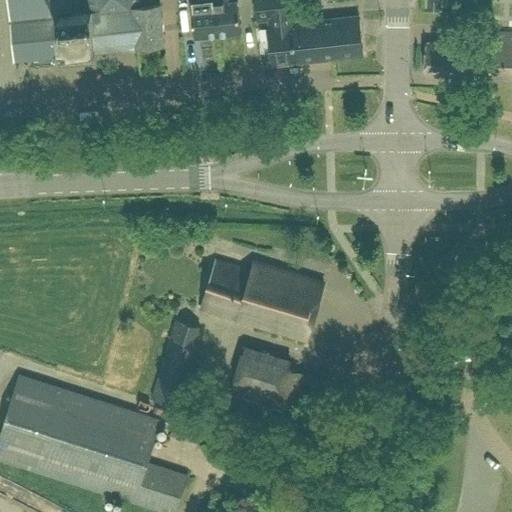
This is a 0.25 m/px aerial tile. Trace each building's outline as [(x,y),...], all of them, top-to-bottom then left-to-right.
[(147,3),(146,0),(80,0),(83,18),(72,19),(69,0),(9,0),(16,56),(96,48),(96,47),(138,43),(134,4),(147,3)] [(134,4),(138,43),(164,40),(159,0),(146,0),(147,3),(134,4)] [(217,32),(213,0),(198,0),(199,2),(191,3),(194,35),(217,32)] [(213,0),(217,32),(241,30),(237,0),(213,0)] [(272,64),(298,61),(325,59),(363,54),(358,14),(294,22),(291,0),(254,0),(257,20),(269,19),(270,24),(268,24),(272,64)] [(511,75),(511,30),(493,30),(492,43),(426,41),(425,41),(424,73),(425,73),(511,75)] [(306,337),(322,279),(253,259),(250,268),(214,257),(200,306),(306,337)] [(151,395),(153,396),(179,404),(198,343),(195,341),(200,324),(174,316),(151,395)] [(292,411),(304,371),(291,367),(292,358),(244,343),(230,393),(292,411)] [(0,431),(0,456),(31,466),(173,511),(174,511),(187,472),(146,459),(160,418),(19,372),(0,431)] [(472,511),(498,511),(499,452),(473,451),(472,511)]
